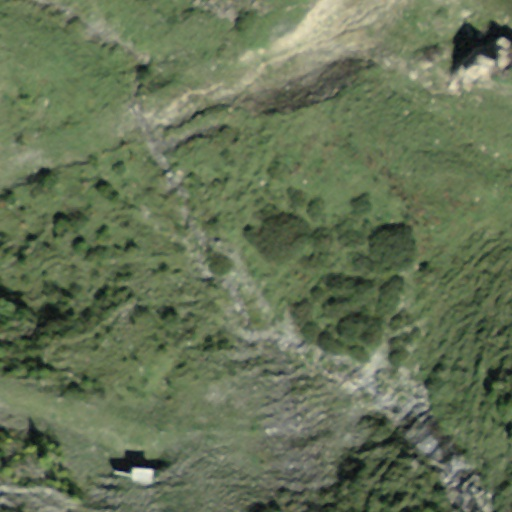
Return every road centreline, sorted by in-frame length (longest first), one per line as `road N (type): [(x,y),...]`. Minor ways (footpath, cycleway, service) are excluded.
road 1 (track): [(0,185),(248,97),(337,98),(403,0)]
road 2 (track): [(452,0),(480,65),(480,0)]
